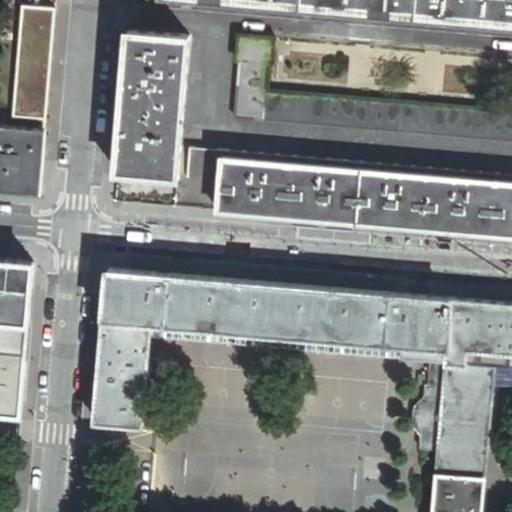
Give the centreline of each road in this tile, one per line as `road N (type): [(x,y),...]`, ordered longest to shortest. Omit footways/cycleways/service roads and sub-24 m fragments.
road 1 (residential): [(511,267),(73,230)]
road 2 (unknown): [(511,218),(200,193),(197,241)]
road 3 (residential): [(73,230),(52,511)]
road 4 (residential): [(90,0),(73,230)]
